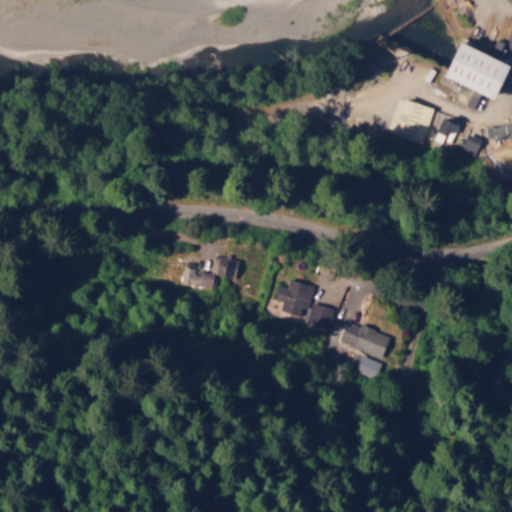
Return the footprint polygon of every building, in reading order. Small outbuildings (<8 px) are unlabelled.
[(491,100),(507,64),(456,43),(442,77),(471,89),(464,105),(472,109),(478,94),(491,100)] [(432,107),(397,97),(388,126),(400,130),(398,135),(421,142),(432,107)] [(450,142),(458,123),(439,116),(430,138),(441,143),(443,139),(450,142)] [(481,138),(457,127),(450,144),(474,155),(481,138)] [(214,255),(210,273),(234,278),(237,259),(214,255)] [(213,272),(195,269),(196,269),(182,266),(179,284),(209,289),(213,272)] [(312,285),(287,278),(285,287),(275,284),(272,298),(281,301),(279,310),(298,315),(301,307),(306,309),(312,285)] [(330,306),(309,303),(305,329),(326,332),(330,306)] [(388,335),(345,321),(333,356),(353,363),(358,349),(381,357),(388,335)]
